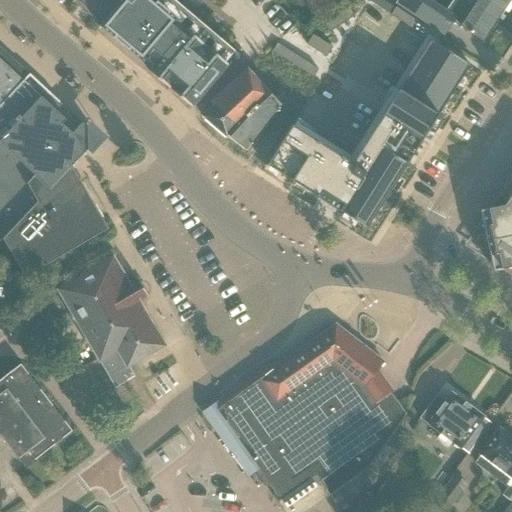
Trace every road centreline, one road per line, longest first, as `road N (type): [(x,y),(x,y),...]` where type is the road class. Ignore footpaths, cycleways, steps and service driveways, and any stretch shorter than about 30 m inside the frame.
road 1 (tertiary): [(297,268),(243,238),(135,113),(11,0)]
road 2 (unclassified): [(110,462),(273,339),(297,268)]
road 3 (residential): [(511,94),(428,224),(411,281)]
road 4 (residential): [(110,462),(37,360),(10,344)]
